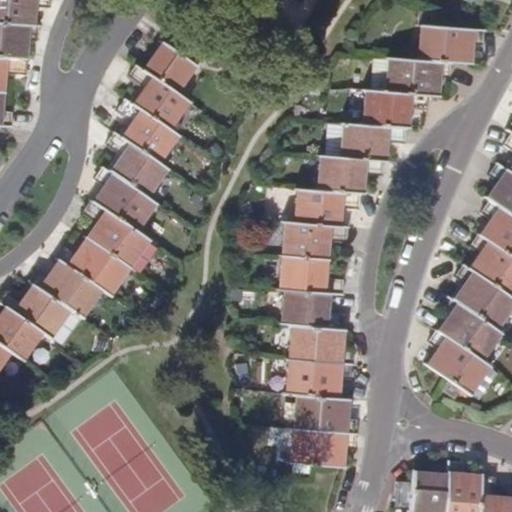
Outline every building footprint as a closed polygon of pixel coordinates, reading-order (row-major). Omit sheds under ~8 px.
[(45,6),(45,0),(0,0),(0,23),(29,25),(31,5),(45,6)] [(35,39),(36,26),(29,25),(0,23),(0,58),(15,60),(21,61),(23,39),(35,39)] [(482,45),(483,29),(437,25),(420,25),(417,60),(451,62),(467,64),(468,44),(482,45)] [(171,32),(144,71),(174,92),(193,64),(185,59),(193,46),(171,32)] [(378,56),(375,91),(428,94),(433,95),(434,76),(449,76),(451,62),(417,60),(378,56)] [(13,73),(15,60),(0,58),(0,89),(1,73),(13,73)] [(143,88),(132,105),(167,128),(186,100),(174,92),(144,71),(135,65),(127,77),(143,88)] [(365,90),(362,124),(404,128),(406,107),(426,108),(428,94),(375,91),(365,90)] [(155,161),(175,133),(167,128),(132,105),(125,100),(119,110),(134,120),(121,138),(155,161)] [(0,113),(0,127),(8,128),(9,114),(0,113)] [(339,158),(357,159),(381,161),(383,140),(403,141),(404,128),(362,124),(342,123),(339,158)] [(121,156),(109,173),(116,177),(144,196),(163,167),(155,161),(121,138),(111,131),(103,144),(121,156)] [(511,150),(511,165),(508,172),(511,174),(511,133),(510,133),(503,144),(511,150)] [(319,156),(316,190),(358,193),(360,173),(355,172),(357,159),(339,158),(319,156)] [(381,161),(357,159),(355,172),(360,173),(380,174),(381,161)] [(498,183),(487,199),(488,200),(511,215),(511,174),(508,172),(495,163),(487,175),(498,183)] [(108,189),(116,177),(109,173),(99,166),(91,177),(104,186),(108,189)] [(108,189),(104,186),(93,202),(96,204),(115,218),(133,230),(152,201),(144,196),(116,177),(108,189)] [(356,205),(358,193),(316,190),(297,188),(294,222),(336,225),(338,205),(356,205)] [(491,219),(480,236),(493,244),(511,257),(511,215),(488,200),(480,212),(491,219)] [(107,229),(115,218),(96,204),(88,216),(97,223),(107,229)] [(137,274),(156,246),(133,230),(115,218),(107,229),(97,223),(86,239),(126,266),(137,274)] [(345,240),(346,226),(336,225),(294,222),(284,221),(282,254),(323,257),(325,238),(345,240)] [(484,257),(493,244),(480,236),(477,234),(469,246),(479,254),(484,257)] [(106,294),(126,266),(86,239),(75,254),(64,247),(55,259),(58,261),(98,288),(106,294)] [(484,257),(479,254),(468,269),(508,297),(511,291),(511,257),(493,244),(484,257)] [(322,278),(323,257),(282,254),(279,289),(285,289),(325,292),(342,294),(342,278),(322,278)] [(34,269),(27,280),(33,284),(79,317),(98,288),(58,261),(47,277),(34,269)] [(465,284),(453,300),(494,328),(511,302),(511,299),(508,297),(468,269),(462,264),(454,276),(465,284)] [(4,289),(0,295),(0,303),(5,307),(39,331),(60,345),(79,317),(33,284),(21,301),(4,289)] [(285,289),(282,323),(291,324),(340,327),(344,328),(345,313),(324,312),(325,292),(285,289)] [(478,360),(499,331),(494,328),(453,300),(447,296),(438,307),(449,315),(437,332),(478,360)] [(20,357),(39,331),(5,307),(0,314),(0,343),(7,349),(20,357)] [(339,348),(340,327),(291,324),(289,358),(325,361),(350,363),(352,349),(339,348)] [(437,349),(426,366),(446,380),(450,382),(445,391),(455,398),(460,389),(466,393),(486,365),(478,360),(437,332),(435,330),(427,341),(437,349)] [(335,396),(336,377),(324,376),(325,361),(289,358),(286,392),(296,393),(335,396)] [(349,378),(350,363),(325,361),(324,376),(336,377),(349,378)] [(342,416),(345,396),(335,396),(296,393),(293,427),(355,432),(356,418),(342,416)] [(354,447),(355,432),(293,427),(291,462),(311,464),(339,466),(341,446),(354,447)] [(477,511),(480,476),(460,474),(461,460),(447,459),(446,476),(443,511),(477,511)] [(394,508),(438,511),(443,511),(446,476),(412,473),(411,482),(396,480),(394,508)] [(493,477),(480,476),(477,511),(511,511),(511,510),(511,498),(491,497),(493,477)]
